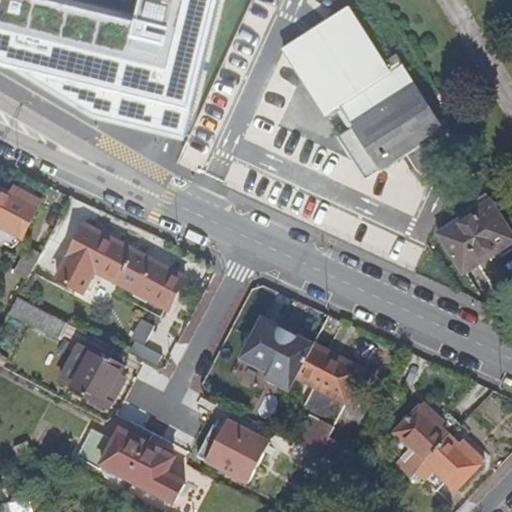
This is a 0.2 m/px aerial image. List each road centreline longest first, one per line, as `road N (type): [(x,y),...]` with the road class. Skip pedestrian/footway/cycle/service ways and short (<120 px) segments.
road 1 (residential): [(511,359),(255,242)]
road 2 (residential): [(255,242),(84,162)]
road 3 (residential): [(167,409),(255,242)]
